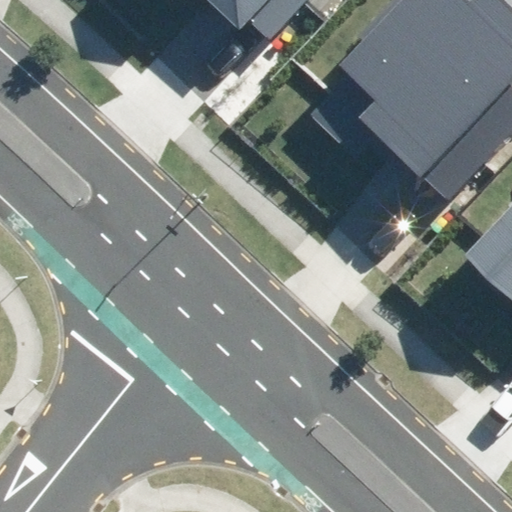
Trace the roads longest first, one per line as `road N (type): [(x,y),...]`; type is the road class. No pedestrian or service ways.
road 1 (residential): [(191,271),(455,511)]
road 2 (residential): [(0,95),(191,271)]
road 3 (residential): [(326,511),(136,340)]
road 4 (residential): [(136,340),(1,511)]
road 5 (residential): [(136,340),(0,211)]
